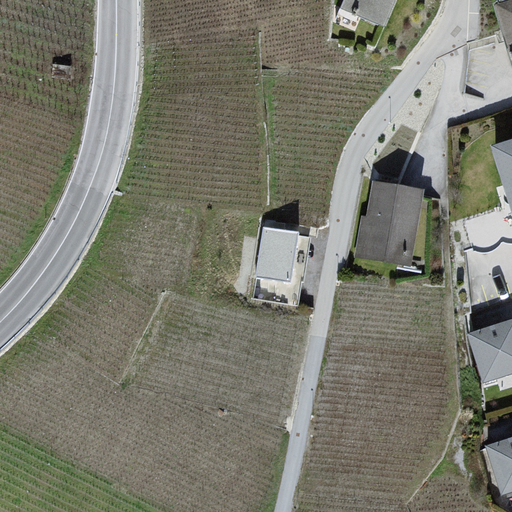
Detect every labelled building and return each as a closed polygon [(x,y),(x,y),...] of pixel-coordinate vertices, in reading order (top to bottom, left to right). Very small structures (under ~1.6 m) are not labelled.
[(389,0),(341,0),(335,12),(376,29),(389,0)] [(511,0),(508,0),(486,6),(509,71),(511,70),(511,0)] [(511,140),(485,148),(511,234),(511,140)] [(418,193),(368,182),(360,218),(355,217),(350,261),(402,268),(418,193)] [(300,231),(263,225),(254,277),(291,283),(300,231)] [(511,321),(463,336),(478,384),(511,372),(511,321)] [(511,438),(482,448),(497,494),(511,489),(511,438)]
